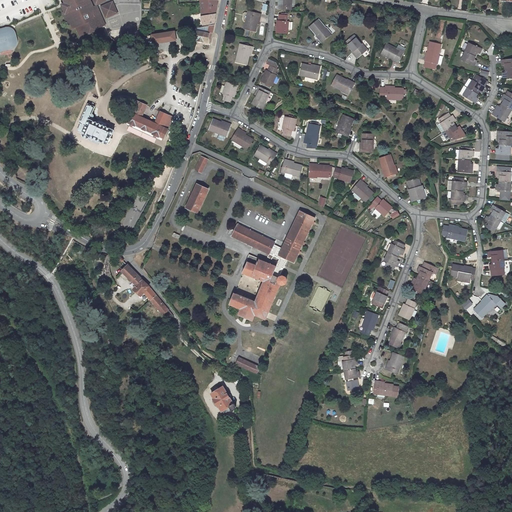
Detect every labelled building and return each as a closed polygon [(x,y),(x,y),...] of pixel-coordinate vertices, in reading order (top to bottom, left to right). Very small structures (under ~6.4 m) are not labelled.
[(93,9),(89,0),(64,0),(66,5),(63,6),(66,12),(63,14),(68,24),(70,23),(73,30),(76,28),(79,37),(104,27),(98,10),(94,12),(93,9)] [(291,11),(292,0),(281,0),(281,6),(279,6),(279,10),(291,11)] [(217,10),(218,3),(215,3),(205,1),(202,1),(202,2),(202,12),(217,10)] [(102,9),(106,20),(117,15),(114,7),(111,9),(110,5),(102,9)] [(217,10),(202,12),(204,27),(208,26),(215,25),(217,10)] [(262,13),(249,10),(245,29),(256,32),(259,17),(261,17),(262,13)] [(277,34),(288,35),(289,30),(292,31),(293,23),(290,23),(290,22),(288,22),(289,16),(285,16),(281,16),(280,15),(279,21),(278,21),(277,33),(277,34)] [(328,28),(321,19),(312,26),(320,37),(319,37),(323,42),(333,34),(328,27),(328,28)] [(191,28),(189,21),(183,22),(185,30),(193,29),(192,27),(191,28)] [(0,51),(11,49),(13,48),(15,46),(16,44),(17,42),(17,40),(16,37),(14,32),(13,30),(12,29),(10,28),(9,28),(7,28),(6,28),(0,29),(0,51)] [(151,45),(175,41),(173,31),(149,34),(151,45)] [(199,40),(204,41),(205,40),(209,41),(211,34),(210,34),(197,31),(195,38),(199,39),(199,40)] [(358,58),(368,50),(364,43),(363,44),(356,34),(347,41),(355,52),(354,53),(358,58)] [(443,64),(445,55),(441,55),(440,54),(443,43),(432,41),(429,54),(428,54),(426,60),(427,60),(426,66),(437,69),(438,63),(439,63),(443,64)] [(484,49),(471,42),(463,59),(476,65),(478,60),(476,59),(479,52),(482,54),(484,49)] [(246,44),(242,43),(238,62),(249,64),(252,49),(254,50),(254,46),(249,45),(246,44)] [(401,63),(407,52),(399,47),(399,48),(389,43),(383,53),(396,59),(395,60),(401,63)] [(302,75),(320,80),(323,68),(319,67),(319,68),(313,66),(304,64),(302,75)] [(267,69),(261,81),(271,86),(277,74),(276,73),(278,69),(271,65),(268,70),(267,69)] [(351,94),(357,82),(352,79),(351,80),(339,73),(334,83),(344,89),(343,90),(351,94)] [(486,87),(474,80),(474,81),(469,88),(464,96),(476,103),(479,98),(476,97),(480,91),(483,93),(486,87)] [(239,84),(228,81),(224,94),(225,94),(224,100),(232,102),(234,96),(235,97),(239,84)] [(253,103),(263,108),(272,91),(259,85),(258,89),(260,90),(253,103)] [(405,95),(405,88),(390,87),(390,85),(386,85),(386,87),(381,87),(381,95),(386,95),(386,98),(405,99),(405,95)] [(506,103),(501,109),(499,107),(495,112),(493,115),(504,124),(506,121),(511,113),(511,94),(509,98),(507,97),(503,102),(506,103)] [(124,121),(162,138),(163,135),(165,136),(168,128),(174,117),(161,112),(156,123),(142,117),(147,106),(134,100),(130,109),(129,108),(124,121)] [(115,130),(90,118),(94,107),(88,104),(80,124),(81,125),(80,130),(81,132),(84,133),(84,137),(88,139),(91,137),(102,142),(107,145),(108,143),(110,144),(113,138),(111,137),(111,136),(112,136),(115,130)] [(446,130),(451,138),(452,139),(467,137),(463,130),(460,126),(457,127),(456,124),(454,121),(456,120),(453,114),(451,116),(449,112),(441,117),(439,118),(441,122),(438,124),(443,132),(446,130)] [(355,119),(345,115),(338,132),(349,137),(351,133),(350,132),(352,126),(355,119)] [(297,118),(286,116),(283,128),(284,129),(283,135),(292,136),(293,130),(294,131),(297,118)] [(221,121),(213,119),(210,129),(221,132),(227,134),(228,135),(232,123),(228,122),(227,123),(221,121)] [(311,123),(309,122),(307,137),(306,137),(305,143),(310,143),(310,147),(318,148),(319,144),(320,136),(319,136),(320,123),(318,123),(311,123)] [(252,141),(254,138),(247,133),(241,130),(242,129),(239,127),(232,137),(248,147),(250,145),(252,141)] [(374,152),(375,134),(364,133),(364,142),(363,149),(362,148),(362,152),(374,152)] [(510,156),(511,138),(498,137),(497,142),(500,143),(499,149),(497,149),(496,155),(510,156)] [(268,149),(261,144),(255,154),(261,158),(259,161),(265,165),(267,164),(268,162),(271,164),(278,153),(275,151),(274,153),(268,149)] [(460,150),(459,169),(458,172),(472,173),(472,170),(473,164),(470,164),(470,156),(473,156),(474,151),(460,150)] [(391,153),(381,156),(385,170),(385,171),(386,176),(387,178),(389,178),(397,175),(400,174),(399,172),(396,164),(395,164),(391,153)] [(203,172),(209,159),(203,156),(197,170),(203,172)] [(295,164),(289,162),(289,161),(286,160),(283,171),(286,172),(285,176),(292,178),(293,175),(300,177),(303,166),(295,164)] [(316,165),(316,163),(311,162),(310,177),(318,177),(318,176),(329,177),(329,176),(330,166),(330,165),(316,165)] [(351,182),(355,171),(343,167),(343,169),(337,167),(334,175),(340,177),(339,179),(351,182)] [(500,178),(499,182),(510,183),(511,183),(511,169),(497,168),(496,178),(500,178)] [(422,189),(419,178),(408,181),(412,192),(413,195),(411,196),(413,201),(426,197),(423,188),(422,189)] [(367,202),(374,193),(363,183),(365,182),(361,179),(353,189),(356,192),(354,195),(360,200),(363,198),(367,202)] [(463,195),(463,188),(466,189),(466,182),(463,182),(464,179),(453,179),(453,182),(453,181),(449,181),(448,190),(452,191),(451,200),(451,204),(457,205),(458,201),(463,201),(465,201),(466,196),(463,195)] [(510,183),(499,182),(499,186),(495,185),(495,191),(496,191),(496,192),(500,193),(499,199),(508,200),(510,183)] [(198,212),(209,188),(199,184),(188,207),(198,212)] [(142,187),(123,225),(132,230),(151,192),(142,187)] [(385,216),(393,208),(384,200),(383,201),(378,197),(373,203),(377,207),(376,208),(385,216)] [(501,221),(506,213),(494,206),(491,211),(494,213),(490,219),(487,217),(484,222),(496,229),(501,221)] [(272,242),(236,228),(231,226),(226,238),(230,240),(279,260),(276,266),(273,276),(279,278),(280,276),(286,260),(293,262),(311,217),(295,210),(280,248),(271,244),(272,242)] [(510,216),(506,213),(501,221),(505,224),(510,216)] [(448,237),(466,241),(469,231),(454,227),(455,226),(451,225),(451,227),(445,226),(444,231),(446,232),(449,233),(448,237)] [(406,246),(396,241),(394,245),(393,244),(389,253),(399,258),(400,255),(403,256),(405,250),(404,250),(406,246)] [(504,251),(489,252),(490,258),(492,258),(493,261),(504,260),(509,260),(508,250),(504,251)] [(389,253),(385,262),(389,264),(398,267),(400,262),(398,261),(399,258),(389,253)] [(259,260),(260,258),(249,254),(246,261),(247,262),(257,265),(259,260)] [(286,279),(285,277),(284,276),(283,276),(282,275),(280,276),(279,278),(273,276),(276,266),(259,260),(257,265),(247,262),(243,273),(264,282),(256,301),(235,293),(230,304),(241,309),(239,315),(253,321),(256,315),(266,320),(280,284),(281,284),(282,284),(284,283),(285,282),(286,280),(286,279)] [(504,269),(505,269),(504,260),(493,261),(493,265),(490,265),(491,270),(492,270),(492,276),(505,275),(504,269)] [(419,276),(429,281),(433,273),(429,271),(431,266),(424,263),(422,268),(420,267),(418,272),(420,273),(419,276)] [(462,278),(471,279),(471,278),(475,279),(477,268),(473,267),(473,266),(467,265),(467,266),(454,264),(452,275),(462,277),(462,278)] [(166,316),(171,311),(150,287),(128,265),(122,271),(137,286),(134,289),(140,295),(144,291),(155,305),(163,314),(164,313),(166,316)] [(286,273),(284,276),(293,281),(295,277),(286,273)] [(425,290),(429,281),(419,276),(417,280),(415,279),(413,284),(414,285),(412,290),(422,294),(424,289),(425,290)] [(319,286),(310,305),(322,310),(331,292),(319,286)] [(373,305),(383,309),(388,297),(387,297),(389,292),(381,288),(379,293),(378,293),(373,305)] [(475,311),(484,318),(491,309),(492,310),(498,304),(501,307),(505,302),(496,295),(493,294),(490,297),(487,295),(483,299),(484,300),(475,311)] [(400,316),(410,321),(415,309),(414,308),(417,303),(409,300),(406,305),(405,304),(400,316)] [(379,316),(369,312),(362,328),(364,328),(361,334),(370,337),(372,331),(373,332),(379,316)] [(409,328),(399,324),(397,329),(396,329),(391,340),(390,341),(391,342),(390,345),(399,349),(401,345),(400,345),(406,333),(407,334),(409,328)] [(490,339),(503,345),(505,342),(491,336),(490,339)] [(386,372),(399,375),(404,357),(394,354),(389,369),(387,368),(386,372)] [(344,371),(355,370),(355,367),(357,366),(356,360),(354,360),(354,356),(344,358),(344,362),(342,362),(344,371)] [(236,364),(249,371),(253,372),(253,373),(257,374),(258,374),(261,368),(239,358),(236,364)] [(355,370),(344,371),(345,380),(359,378),(358,372),(356,373),(355,370)] [(373,395),(392,398),(392,396),(391,396),(392,396),(397,397),(399,389),(393,388),(394,387),(378,385),(379,383),(375,383),(373,395)] [(231,404),(221,387),(218,389),(213,392),(209,393),(212,398),(211,399),(216,407),(216,406),(220,411),(224,408),(226,411),(229,409),(231,410),(234,408),(234,407),(232,404),(231,404)]
